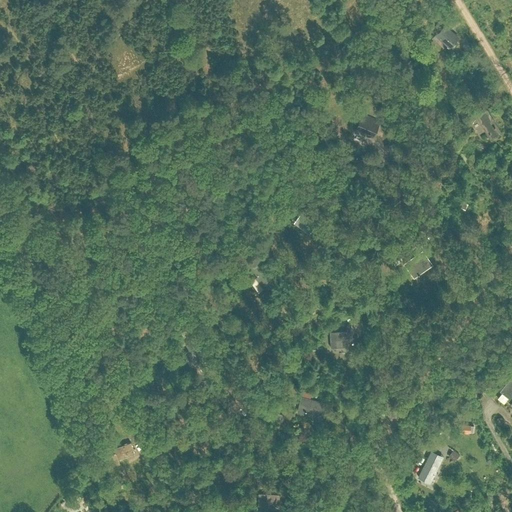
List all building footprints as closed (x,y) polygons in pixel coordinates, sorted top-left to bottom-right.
[(434,34),(449,48),(460,35),(445,21),(434,34)] [(503,132),(488,109),(480,114),(479,113),(474,110),(468,121),(473,124),(476,118),(478,117),(492,139),(503,132)] [(354,131),(373,139),(380,121),(361,113),(354,131)] [(301,212),(294,222),(309,234),(316,224),(301,212)] [(429,267),(422,257),(407,268),(415,278),(429,267)] [(255,277),(263,288),(273,281),(260,264),(253,269),(257,275),(255,277)] [(342,334),(342,332),(330,332),(331,347),(352,346),(351,334),(342,334)] [(203,359),(192,341),(187,344),(190,349),(185,352),(193,365),(203,359)] [(511,403),(511,402),(511,377),(500,391),(503,393),(502,393),(505,395),(508,398),(507,400),(511,403)] [(326,402),(302,396),(298,412),(322,418),(326,402)] [(135,454),(132,442),(114,448),(118,460),(135,454)] [(427,459),(418,477),(430,483),(431,481),(435,483),(443,468),(427,459)] [(280,494),(259,493),(258,508),(279,509),(280,494)]
